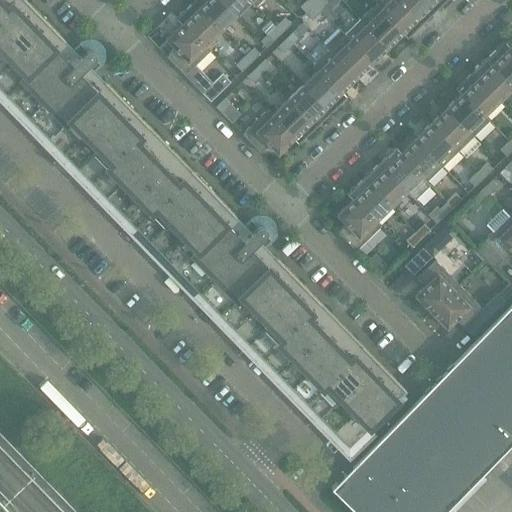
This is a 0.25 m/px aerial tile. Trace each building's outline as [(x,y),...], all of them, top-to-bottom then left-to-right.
[(235,215),(104,81),(99,86),(88,75),(99,65),(93,59),(95,57),(95,55),(95,53),(93,51),(91,50),(89,49),(87,50),(85,51),(80,45),(69,55),(59,44),(64,39),(25,0),(0,0),(0,96),(349,455),(373,432),(368,426),(405,390),(275,256),(270,261),(259,250),(270,240),(264,235),(265,233),(266,231),(265,229),(264,227),(262,225),(260,225),(258,225),(256,226),(251,221),(240,231),(230,220),(235,215)] [(235,16),(219,0),(195,0),(193,3),(220,31),(235,16)] [(251,1),(249,0),(219,0),(235,16),(250,2),(251,1)] [(306,14),(315,5),(310,0),(307,0),(300,8),(306,14)] [(337,9),(330,2),(328,0),(320,0),(315,5),(321,11),(328,17),(337,9)] [(401,0),(390,0),(382,9),(381,10),(403,33),(402,34),(407,39),(423,23),(401,0)] [(439,8),(431,0),(401,0),(423,23),(439,8)] [(220,31),(193,3),(176,19),(181,25),(182,23),(204,46),(205,45),(220,31)] [(403,33),(381,10),(382,9),(377,3),(360,20),(387,48),(402,34),(403,33)] [(312,20),(321,11),(315,5),(306,14),(312,20)] [(282,33),(291,24),(284,17),(275,26),(282,33)] [(387,48),(360,20),(344,35),(372,63),(387,48)] [(210,51),(205,45),(204,46),(182,23),(181,25),(166,39),(175,49),(166,57),(185,76),(210,51)] [(282,33),(275,26),(271,23),(262,31),(272,42),(282,33)] [(308,42),(302,35),(295,29),(287,38),(293,44),(299,50),(308,42)] [(372,63),(344,35),(339,29),(323,44),(329,50),(356,78),(372,63)] [(284,53),(293,44),(287,38),(277,47),(284,53)] [(511,51),(508,48),(509,47),(504,42),(488,58),(511,82),(511,51)] [(260,54),(253,48),(244,56),(251,63),(260,54)] [(356,78),(329,50),(312,66),(317,71),(318,70),(341,93),(342,92),(356,78)] [(241,72),(251,63),(244,56),(235,65),(241,72)] [(511,88),(511,82),(488,58),(472,73),(499,101),(511,88)] [(271,65),(265,59),(256,68),(262,74),(271,65)] [(253,83),(262,74),(256,68),(246,77),(253,83)] [(341,93),(318,70),(317,71),(303,85),(330,113),(347,97),(342,92),(341,93)] [(499,101),(472,73),(455,89),(460,94),(461,93),(484,116),(485,115),(499,101)] [(330,113),(303,85),(287,100),(314,128),(330,113)] [(210,102),(219,93),(213,87),(204,95),(210,102)] [(484,116),(461,93),(460,94),(446,108),(473,136),(490,120),(485,115),(484,116)] [(240,114),(231,104),(224,98),(215,107),(231,123),(240,114)] [(287,100),(273,114),(272,115),(294,138),(293,139),(298,145),(314,128),(287,100)] [(473,136),(446,108),(430,123),(458,151),(473,136)] [(294,138),(272,115),(273,114),(268,109),(242,134),(260,153),(269,145),(278,154),(293,139),(294,138)] [(458,151),(430,123),(415,138),(442,167),(458,151)] [(415,138),(400,152),(399,154),(422,177),(421,178),(426,183),(442,167),(415,138)] [(506,156),(511,150),(511,144),(508,141),(500,150),(506,156)] [(422,177),(399,154),(400,152),(395,147),(379,164),(406,192),(421,178),(422,177)] [(493,169),(486,163),(477,171),(484,178),(493,169)] [(406,192),(379,164),(363,179),(391,207),(406,192)] [(474,187),(484,178),(477,171),(468,180),(474,187)] [(375,222),(376,221),(391,207),(363,179),(347,195),(352,200),(353,199),(375,222)] [(489,195),(498,186),(491,180),(482,189),(489,195)] [(480,204),(489,195),(482,189),(473,197),(480,204)] [(452,208),(461,199),(455,193),(446,202),(452,208)] [(443,217),(452,208),(446,202),(443,198),(433,207),(443,217)] [(337,232),(355,251),(381,226),(376,221),(375,222),(353,199),(352,200),(336,215),(345,224),(337,232)] [(511,251),(511,252),(511,219),(509,216),(502,209),(485,225),(492,232),(484,240),(503,259),(511,251)] [(421,238),(430,230),(424,224),(422,221),(413,229),(415,232),(421,238)] [(412,248),(421,238),(415,232),(406,241),(412,248)] [(413,275),(432,257),(423,248),(404,266),(413,275)] [(430,312),(458,285),(434,260),(415,278),(424,287),(414,295),(430,312)] [(381,278),(390,269),(384,262),(375,271),(381,278)] [(494,321),(458,285),(430,312),(446,328),(456,320),(476,340),(494,321)] [(443,511),(511,442),(511,302),(494,321),(476,340),(331,488),(354,511),(443,511)]
